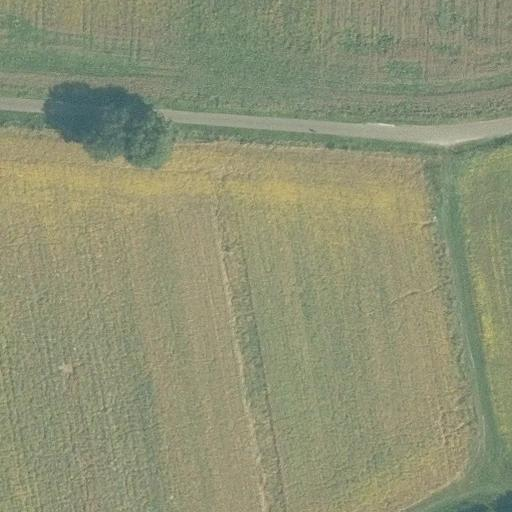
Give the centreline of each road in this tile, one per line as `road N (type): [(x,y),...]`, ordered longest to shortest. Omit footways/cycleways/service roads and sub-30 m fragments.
road 1 (unclassified): [(511,121),(443,131),(0,100)]
road 2 (track): [(502,488),(443,131)]
